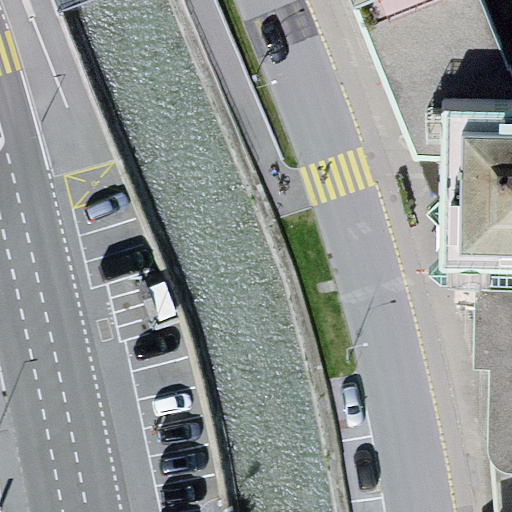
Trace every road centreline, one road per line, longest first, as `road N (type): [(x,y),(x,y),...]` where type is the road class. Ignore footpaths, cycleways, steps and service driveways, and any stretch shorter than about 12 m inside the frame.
road 1 (residential): [(418,511),(367,287),(264,0)]
road 2 (secondary): [(29,304),(69,511)]
